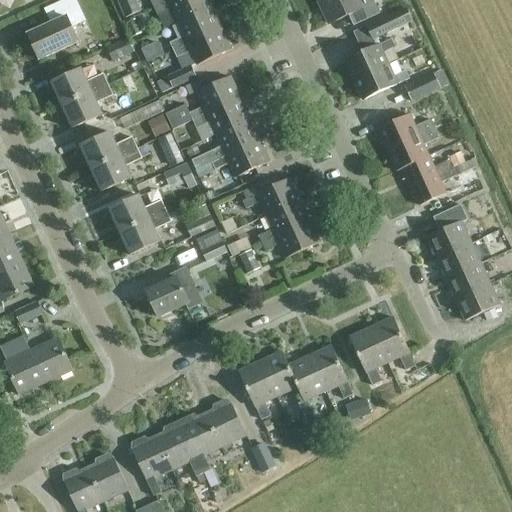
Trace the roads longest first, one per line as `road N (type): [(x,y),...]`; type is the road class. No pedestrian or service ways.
road 1 (residential): [(138,385),(96,320),(0,112)]
road 2 (residential): [(138,385),(214,338),(392,255)]
road 3 (residential): [(392,255),(275,0)]
road 4 (residential): [(0,475),(138,385)]
